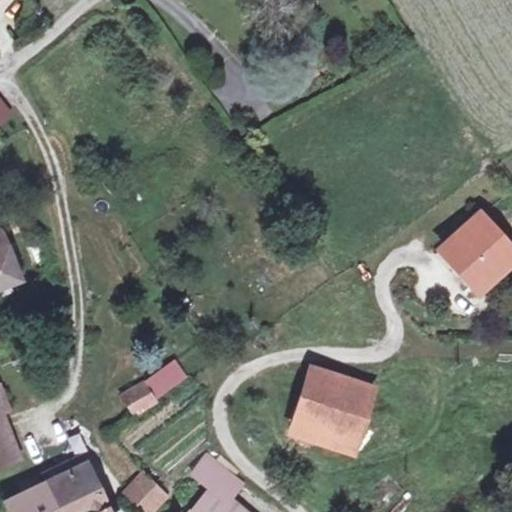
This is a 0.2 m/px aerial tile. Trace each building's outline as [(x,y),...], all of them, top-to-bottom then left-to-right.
[(447,252),(466,276),(480,293),(511,268),(511,236),(496,215),(447,252)] [(0,251),(10,248),(0,221),(0,251)] [(10,248),(0,251),(0,288),(22,281),(10,248)] [(451,274),(466,276),(447,252),(433,250),(451,274)] [(311,371),(290,428),(351,451),(372,391),(311,371)] [(0,387),(0,470),(12,465),(0,426),(0,419),(13,414),(4,386),(0,387)] [(154,408),(143,390),(127,400),(138,418),(154,408)] [(84,466),(43,485),(54,508),(76,497),(84,511),(100,511),(105,508),(84,466)] [(129,497),(142,511),(151,511),(168,498),(151,479),(129,497)] [(54,508),(43,485),(7,501),(11,511),(84,511),(76,497),(54,508)] [(234,511),(210,492),(193,511),(234,511)] [(105,508),(100,511),(121,511),(115,500),(105,508)]
